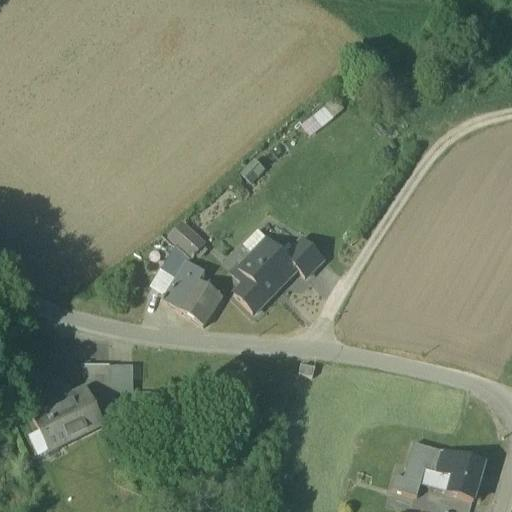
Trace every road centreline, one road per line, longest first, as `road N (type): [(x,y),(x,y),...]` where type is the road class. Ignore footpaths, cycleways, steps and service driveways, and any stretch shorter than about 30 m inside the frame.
road 1 (unclassified): [(511,414),(483,389),(389,361),(69,319),(0,280)]
road 2 (track): [(511,115),(468,125),(437,144),(306,350)]
